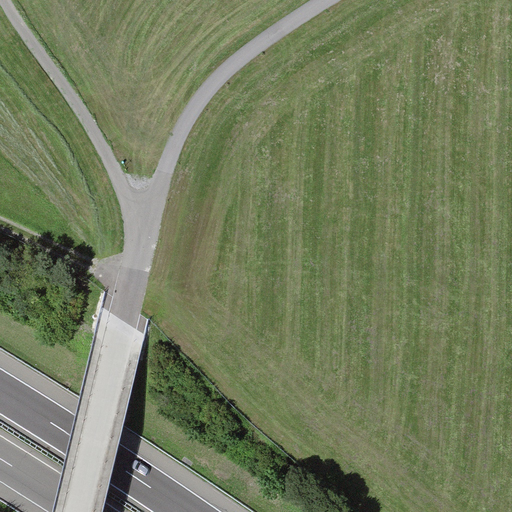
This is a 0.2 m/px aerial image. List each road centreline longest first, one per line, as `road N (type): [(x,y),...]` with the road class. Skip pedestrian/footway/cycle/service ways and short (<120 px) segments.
road 1 (residential): [(329,0),(248,53),(183,127),(143,227),(80,511)]
road 2 (track): [(2,0),(65,86),(143,227)]
road 3 (motorway): [(187,511),(0,390)]
road 4 (track): [(0,225),(132,284)]
